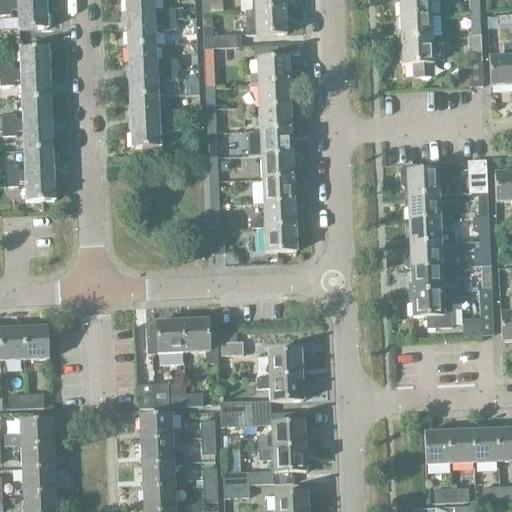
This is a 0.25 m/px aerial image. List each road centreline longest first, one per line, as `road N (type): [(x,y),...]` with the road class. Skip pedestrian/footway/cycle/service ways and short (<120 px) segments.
road 1 (residential): [(95,292),(82,0)]
road 2 (residential): [(332,281),(340,245),(331,0)]
road 3 (residential): [(95,292),(332,281)]
road 4 (residential): [(349,402),(511,396)]
road 5 (residential): [(349,402),(344,317),(332,281)]
